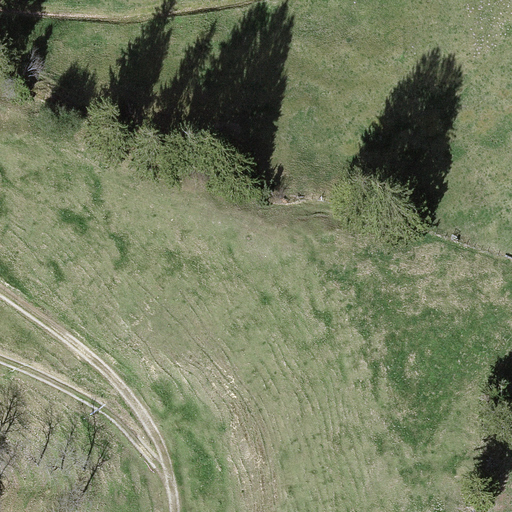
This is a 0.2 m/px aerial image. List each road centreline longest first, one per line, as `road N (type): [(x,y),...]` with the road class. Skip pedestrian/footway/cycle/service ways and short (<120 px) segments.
road 1 (track): [(0,290),(96,360),(135,403),(164,455),(175,511)]
road 2 (track): [(0,7),(109,17),(245,0)]
road 3 (track): [(171,483),(121,422),(0,358)]
